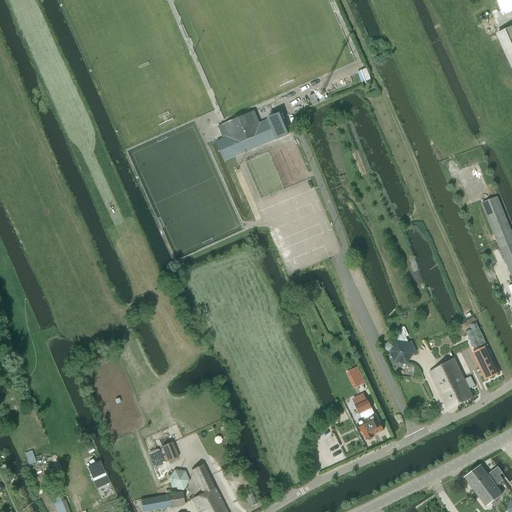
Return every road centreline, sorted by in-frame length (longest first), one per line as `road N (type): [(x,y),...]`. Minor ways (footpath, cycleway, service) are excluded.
road 1 (residential): [(269,511),(511,384)]
road 2 (tertiary): [(361,511),(511,435)]
